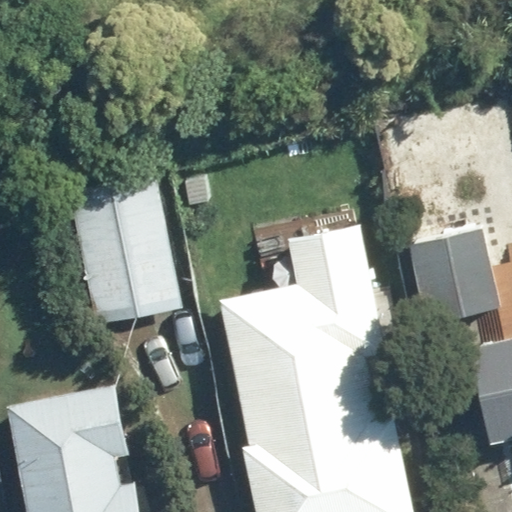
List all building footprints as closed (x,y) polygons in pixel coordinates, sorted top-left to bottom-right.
[(188,301),(161,173),(90,187),(97,222),(78,225),(98,320),(188,301)] [(271,285),(228,294),(259,436),(249,438),(264,511),(424,511),(402,409),(386,413),(372,351),(395,346),(365,206),(259,229),(271,285)] [(492,223),(414,236),(428,318),(505,305),(492,223)] [(511,332),(478,339),(495,431),(511,428),(511,332)] [(125,379),(16,397),(34,511),(152,511),(147,474),(128,477),(124,450),(136,448),(125,379)]
